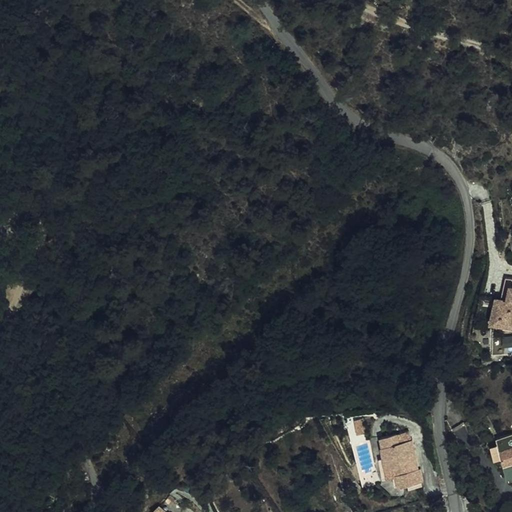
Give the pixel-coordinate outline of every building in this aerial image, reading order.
[(511,282),(501,280),(498,295),(509,297),(508,303),(498,302),(492,301),(487,328),(496,329),(511,332),(511,327),(511,282)] [(509,297),(498,295),(498,302),(508,303),(509,297)] [(398,422),(386,425),(388,433),(399,431),(398,422)] [(511,450),(511,423),(504,426),(506,431),(503,432),(503,441),(506,447),(510,446),(511,450)] [(388,433),(386,425),(371,428),(372,437),(372,439),(376,459),(388,457),(390,463),(386,464),(389,477),(413,471),(410,459),(408,459),(403,438),(401,438),(399,431),(388,433)]
